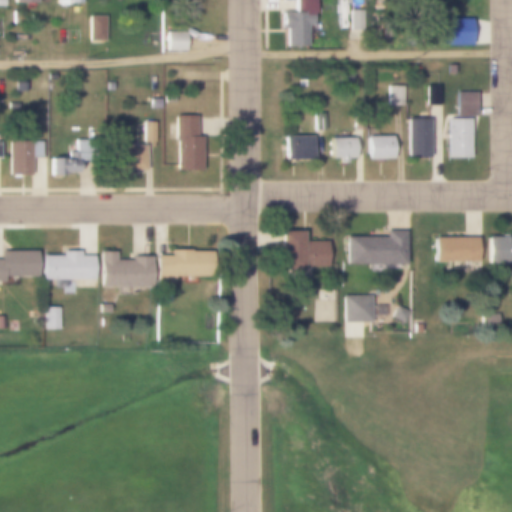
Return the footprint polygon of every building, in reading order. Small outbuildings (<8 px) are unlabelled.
[(291,0),(312,0),(312,12),(310,12),(310,24),(303,24),(303,47),(283,47),(283,29),(280,29),(280,12),(291,12),(291,0)] [(347,10),(359,10),(359,27),(347,27),(347,10)] [(101,15),(101,40),(86,40),(86,15),(101,15)] [(455,29),(474,29),(474,44),(455,44),(455,29)] [(163,32),(182,32),(182,50),(163,50),(163,32)] [(342,69),(350,69),(350,79),(342,79),(342,69)] [(14,82),(23,82),(23,92),(14,92),(14,82)] [(423,85),(435,85),(435,106),(423,106),(423,85)] [(385,87),(400,87),(400,106),(385,106),(385,87)] [(454,92),(472,92),(472,116),(454,116),(454,92)] [(311,112),(321,112),(321,130),(311,130),(311,112)] [(171,115),(172,172),(198,171),(198,137),(193,137),(192,114),(171,115)] [(426,120),(426,158),(404,158),(404,120),(426,120)] [(466,120),(466,158),(443,158),(443,120),(466,120)] [(140,122),(151,122),(151,141),(140,141),(140,122)] [(309,135),(309,160),(281,160),(281,135),(309,135)] [(364,136),(390,136),(390,158),(364,158),(364,136)] [(344,158),(344,163),(335,163),(335,158),(327,158),(327,138),(352,138),(352,158),(344,158)] [(46,158),(46,179),(59,179),(59,175),(72,175),(72,160),(82,160),(82,140),(73,140),(73,150),(64,150),(64,158),(46,158)] [(40,142),(40,157),(27,157),(27,175),(6,175),(6,141),(40,142)] [(141,144),(141,171),(105,172),(104,145),(141,144)] [(298,242),(321,242),(321,267),(298,267),(298,270),(275,270),(275,231),(298,231),(298,242)] [(342,237),(382,237),(382,231),(401,231),(401,265),(342,265),(342,237)] [(482,237),(511,237),(511,264),(482,264),(482,237)] [(429,238),(472,238),(472,262),(429,262),(429,238)] [(152,252),(151,277),(163,286),(175,277),(206,278),(207,250),(190,249),(190,245),(164,245),(163,252),(152,252)] [(0,248),(32,249),(31,276),(1,276),(1,283),(0,282),(0,248)] [(76,257),(88,257),(88,277),(70,277),(70,293),(61,293),(61,288),(53,288),(53,280),(38,280),(38,255),(56,255),(56,250),(76,251),(76,257)] [(111,252),(96,252),(96,285),(146,286),(146,256),(127,256),(127,261),(111,261),(111,252)] [(164,289),(164,302),(152,302),(152,289),(164,289)] [(340,296),(366,296),(366,323),(340,323),(340,296)] [(96,305),(105,305),(105,313),(96,313),(96,305)] [(393,306),(406,312),(400,323),(388,317),(393,306)] [(40,308),(55,308),(55,329),(40,329),(40,308)] [(486,314),(494,314),(494,322),(486,322),(486,314)]
